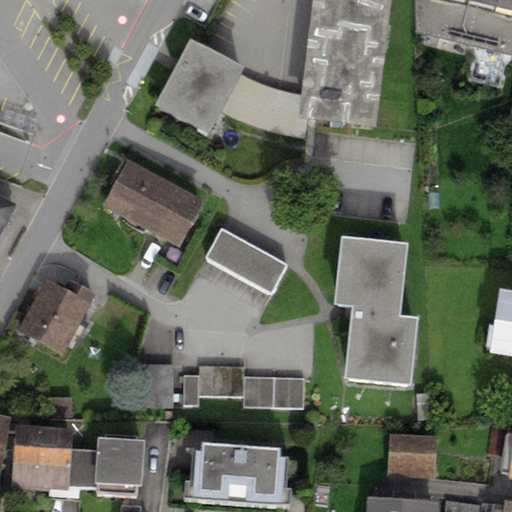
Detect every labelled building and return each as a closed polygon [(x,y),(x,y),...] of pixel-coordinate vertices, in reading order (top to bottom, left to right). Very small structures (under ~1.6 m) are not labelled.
[(312,0),(311,9),(301,94),(298,117),(308,118),(376,126),(391,0),(312,0)] [(511,0),(414,0),(416,33),(511,54),(511,0)] [(220,113),(241,74),(244,67),(199,44),(190,39),(155,106),(209,134),(220,113)] [(305,140),(308,118),(298,117),(301,94),(277,90),(260,84),(241,74),(220,113),(237,122),(258,131),(282,137),(305,140)] [(3,107),(1,113),(0,114),(0,122),(33,134),(38,120),(3,107)] [(204,201),(129,160),(103,208),(179,249),(204,201)] [(0,238),(19,205),(0,194),(0,238)] [(288,266),(221,229),(204,259),(270,296),(288,266)] [(409,243),(340,236),(333,305),(351,307),(344,380),(411,387),(419,317),(402,315),(409,243)] [(46,278),(17,331),(61,356),(95,295),(69,280),(64,288),(46,278)] [(511,290),(499,288),(488,351),(511,355),(511,290)] [(174,366),(144,365),(143,408),(173,408),(174,366)] [(199,377),(184,377),(183,408),(199,408),(199,399),(242,400),(242,410),(305,411),(305,378),(244,378),(244,367),(200,367),(199,377)] [(428,394),(416,394),(417,422),(429,422),(428,394)] [(72,399),(47,398),(46,418),(71,419),(72,399)] [(0,473),(11,418),(0,415),(0,473)] [(511,421),(493,419),(489,456),(511,459),(508,477),(511,477),(511,421)] [(72,428),(14,425),(11,490),(51,492),(51,486),(81,487),(83,450),(71,449),(72,428)] [(437,436),(390,435),(389,477),(436,479),(437,436)] [(96,450),(83,450),(81,487),(96,488),(96,495),(138,497),(139,487),(142,486),(145,439),(96,437),(96,450)] [(200,450),(194,450),(190,499),(284,505),(287,457),(280,457),(281,448),(201,442),(200,450)] [(436,511),(437,502),(366,497),(365,511),(436,511)] [(479,511),(480,506),(445,502),(443,511),(479,511)] [(511,511),(511,502),(505,502),(504,506),(482,503),(480,511),(511,511)]
